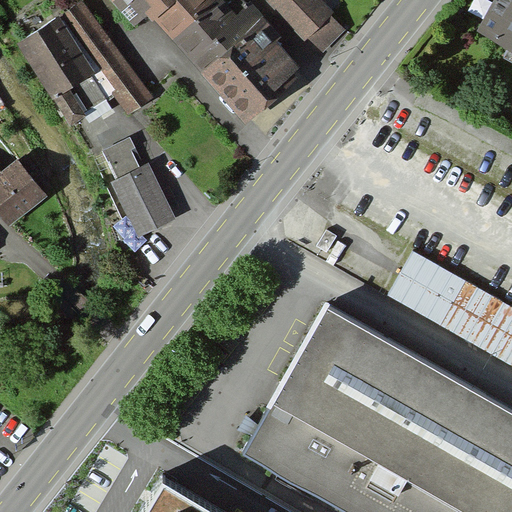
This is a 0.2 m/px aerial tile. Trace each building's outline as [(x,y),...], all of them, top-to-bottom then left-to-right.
[(84,0),(15,45),(52,101),(54,99),(91,76),(101,68),(131,113),(150,100),(84,0)] [(111,0),(122,12),(135,0),(111,0)] [(215,0),(135,0),(122,12),(136,27),(148,15),(154,22),(156,20),(171,36),(215,0)] [(234,0),(228,5),(224,0),(215,0),(171,36),(204,75),(267,20),(249,0),(234,0)] [(317,2),(319,0),(270,0),(267,4),(320,57),(346,31),(317,2)] [(511,57),(511,0),(493,0),(473,36),(511,57)] [(283,38),(267,20),(204,75),(245,122),(303,71),(278,43),(283,38)] [(106,100),(91,76),(54,99),(71,125),(86,115),(85,113),(106,100)] [(0,167),(0,218),(6,227),(48,194),(18,156),(1,169),(0,167)] [(136,241),(176,221),(148,165),(108,185),(136,241)] [(511,313),(411,258),(389,298),(511,365),(511,313)] [(511,511),(511,413),(328,309),(243,458),(339,511),(511,511)] [(207,511),(159,483),(141,511),(207,511)]
